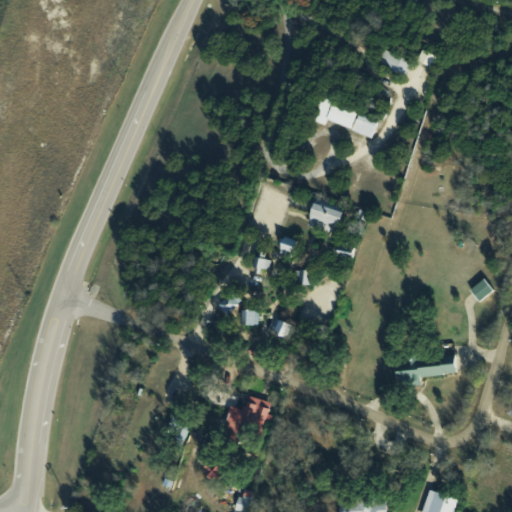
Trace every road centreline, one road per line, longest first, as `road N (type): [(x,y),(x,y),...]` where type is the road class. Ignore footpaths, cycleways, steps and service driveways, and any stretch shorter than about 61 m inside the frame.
road 1 (tertiary): [(0,511),(24,511),(42,378),(64,300),(191,0)]
road 2 (residential): [(64,300),(436,438),(457,438),(476,423),(511,314)]
